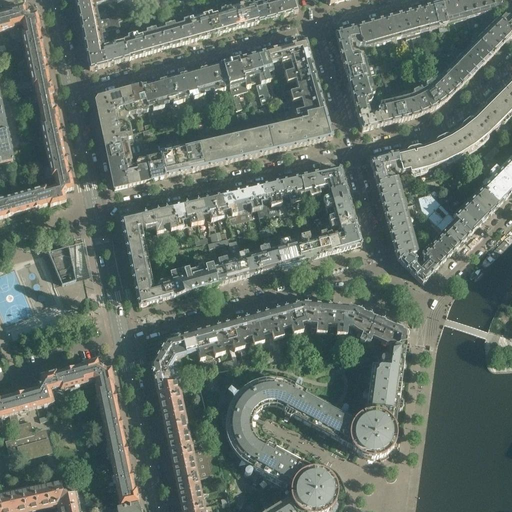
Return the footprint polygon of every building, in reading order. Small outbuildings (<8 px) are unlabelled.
[(94,12),(92,0),(76,5),(78,17),(94,12)] [(295,4),(294,0),(276,0),(277,1),(278,1),(279,7),(280,8),(295,4)] [(466,19),(461,0),(452,3),(457,22),(466,19)] [(476,17),(471,0),(461,0),(466,19),(476,17)] [(485,14),(481,0),(471,0),(476,17),(485,14)] [(494,9),(491,0),(481,0),(485,14),(493,12),(494,10),(494,9)] [(505,0),(504,0),(491,0),(494,9),(500,7),(502,5),(501,2),(505,0)] [(457,22),(452,3),(442,5),(448,25),(457,22)] [(298,14),(298,12),(297,12),(295,4),(280,8),(279,7),(278,7),(277,6),(274,4),(270,6),(270,5),(266,6),(270,22),(295,15),(296,15),(298,14)] [(259,25),(255,9),(254,8),(249,9),(248,5),(244,6),(250,28),(259,25)] [(448,25),(442,5),(433,8),(438,27),(441,26),(442,29),(448,27),(448,25)] [(250,28),(244,6),(239,7),(240,12),(236,13),(241,31),(250,28)] [(270,22),(266,6),(255,9),(259,25),(270,22)] [(41,32),(37,16),(30,17),(26,14),(24,8),(8,12),(8,14),(13,29),(22,27),(23,36),(39,32),(41,32)] [(438,27),(433,8),(423,11),(429,30),(438,27)] [(241,31),(236,13),(231,14),(230,10),(225,11),(231,33),(241,31)] [(231,33),(225,11),(221,12),(222,17),(217,18),(222,36),(231,33)] [(429,30),(423,11),(414,13),(419,32),(429,30)] [(96,23),(95,15),(94,12),(78,17),(80,28),(96,23)] [(419,32),(414,13),(404,16),(410,35),(419,32)] [(13,29),(8,14),(0,16),(0,34),(13,31),(13,29)] [(222,36),(217,18),(212,20),(211,15),(206,16),(213,38),(222,36)] [(120,28),(118,23),(123,22),(121,16),(96,23),(80,28),(83,39),(99,34),(120,28)] [(213,38),(206,16),(202,18),(203,22),(198,24),(203,41),(213,38)] [(410,35),(404,16),(395,18),(400,38),(410,35)] [(400,38),(395,18),(385,21),(391,40),(400,38)] [(511,33),(511,20),(511,21),(509,19),(506,19),(502,23),(501,22),(511,33)] [(203,41),(198,24),(194,25),(192,20),(188,22),(194,44),(203,41)] [(391,40),(385,21),(376,24),(381,43),(391,40)] [(194,44),(188,22),(183,23),(185,27),(180,29),(185,46),(194,44)] [(511,37),(511,33),(501,22),(499,22),(493,28),(507,43),(511,37)] [(381,43),(376,24),(367,26),(372,46),(381,43)] [(185,46),(180,29),(175,30),(174,25),(169,27),(175,49),(185,46)] [(372,46),(367,26),(335,35),(339,52),(351,48),(350,44),(355,42),(357,46),(359,48),(362,47),(364,48),(372,46)] [(175,49),(169,27),(165,28),(166,33),(161,34),(166,51),(175,49)] [(507,43),(493,28),(486,35),(500,49),(507,43)] [(166,51),(161,34),(156,35),(155,31),(151,32),(157,54),(166,51)] [(39,32),(23,36),(22,36),(33,89),(34,88),(50,85),(39,32)] [(157,54),(151,32),(146,33),(147,38),(143,39),(148,57),(157,54)] [(101,45),(99,34),(83,39),(85,50),(101,45)] [(500,49),(486,35),(479,42),(493,56),(500,49)] [(148,57),(143,39),(138,40),(137,36),(132,37),(138,59),(148,57)] [(138,59),(132,37),(128,38),(129,43),(124,44),(125,46),(129,62),(138,59)] [(493,56),(479,42),(465,56),(479,70),(493,56)] [(270,64),(281,61),(309,53),(306,43),(268,54),(270,64)] [(445,53),(454,45),(452,43),(444,47),(445,53)] [(103,57),(101,50),(102,50),(101,45),(85,50),(87,62),(103,57)] [(129,62),(125,46),(114,49),(118,65),(129,62)] [(433,52),(432,47),(424,51),(425,56),(433,52)] [(445,53),(444,47),(433,52),(440,59),(445,53)] [(360,59),(359,56),(357,55),(353,56),(351,48),(339,52),(343,64),(361,59),(360,59)] [(118,65),(114,49),(109,50),(109,51),(105,52),(103,55),(104,57),(103,57),(87,62),(89,70),(90,73),(92,72),(118,65)] [(385,57),(383,49),(374,52),(375,55),(382,57),(385,57)] [(425,56),(424,51),(415,55),(416,60),(421,58),(425,56)] [(311,63),(309,53),(281,61),(282,65),(292,63),(294,68),(311,63)] [(273,72),(270,64),(268,54),(258,57),(266,85),(270,83),(267,73),(273,72)] [(416,60),(415,55),(406,59),(407,64),(415,60),(416,60)] [(479,70),(465,56),(451,70),(466,84),(479,70)] [(266,85),(258,57),(248,59),(253,77),(258,76),(261,86),(266,85)] [(428,71),(421,58),(416,60),(424,74),(428,71)] [(253,77),(248,59),(238,62),(246,90),(251,89),(248,79),(253,77)] [(365,69),(362,60),(361,59),(343,64),(345,74),(365,69)] [(398,68),(397,63),(396,59),(384,63),(387,73),(398,68)] [(407,64),(406,59),(397,63),(398,68),(405,65),(407,64)] [(415,60),(407,64),(405,65),(415,86),(426,80),(415,60)] [(246,90),(238,62),(223,66),(229,86),(236,113),(242,111),(240,105),(239,105),(236,97),(247,94),(246,90)] [(286,80),(314,73),(311,63),(294,68),(295,73),(285,76),(284,71),(274,75),(276,83),(286,80)] [(229,86),(223,66),(213,69),(220,94),(225,92),(224,88),(229,86)] [(220,94),(213,69),(203,72),(208,92),(213,91),(214,95),(220,94)] [(367,79),(365,69),(345,74),(348,84),(367,79)] [(466,84),(451,70),(444,77),(459,91),(466,84)] [(208,92),(203,72),(193,75),(200,99),(205,98),(204,93),(208,92)] [(317,82),(315,77),(314,73),(286,80),(287,85),(298,82),(299,87),(317,82)] [(200,99),(193,75),(183,78),(188,98),(193,96),(194,101),(200,99)] [(459,91),(444,77),(437,84),(452,98),(459,91)] [(188,98),(183,78),(173,80),(179,105),(185,103),(184,99),(188,98)] [(511,78),(511,79),(511,80),(510,81),(510,83),(510,84),(496,97),(495,97),(494,98),(493,98),(492,98),(491,99),(487,104),(486,104),(486,105),(485,106),(485,107),(485,109),(478,116),(494,132),(511,113),(511,78)] [(370,88),(367,79),(348,84),(351,94),(370,88)] [(179,105),(173,80),(162,83),(168,103),(173,102),(174,106),(179,105)] [(319,92),(317,82),(299,87),(300,92),(290,95),(291,99),(319,92)] [(452,98),(437,84),(435,86),(432,82),(428,85),(444,105),(452,98)] [(168,103),(162,83),(152,86),(159,110),(165,109),(163,104),(168,103)] [(53,104),(52,100),(51,97),(54,96),(51,85),(50,85),(34,88),(38,107),(42,126),(58,123),(59,122),(57,111),(54,111),(53,104)] [(444,105),(428,85),(425,87),(428,91),(426,93),(435,111),(444,105)] [(159,110),(152,86),(142,89),(147,109),(152,108),(154,112),(159,110)] [(372,96),(370,88),(351,94),(354,104),(371,99),(371,98),(372,96)] [(147,109),(142,89),(131,92),(136,113),(139,112),(141,113),(148,111),(147,109)] [(435,111),(426,93),(423,95),(420,90),(417,92),(419,97),(426,115),(435,111)] [(136,113),(131,92),(119,95),(123,110),(129,115),(136,113)] [(325,112),(322,102),(319,92),(291,99),(297,119),(299,118),(300,119),(325,112)] [(426,115),(419,97),(417,92),(413,94),(415,99),(412,100),(417,119),(426,115)] [(123,110),(119,95),(98,101),(96,104),(99,119),(121,114),(125,118),(128,115),(129,115),(123,110)] [(369,113),(367,106),(370,105),(372,101),(371,99),(354,104),(357,116),(369,113)] [(417,119),(412,100),(403,102),(407,122),(417,119)] [(261,107),(260,101),(250,104),(252,109),(261,107)] [(407,122),(403,102),(393,105),(398,124),(407,122)] [(398,124),(393,105),(384,107),(389,126),(398,124)] [(389,126),(384,107),(380,108),(378,111),(379,114),(372,116),(376,130),(389,126)] [(332,138),(325,112),(300,119),(301,124),(306,147),(333,141),(332,138)] [(376,130),(372,116),(370,116),(369,113),(357,116),(362,133),(376,130)] [(129,131),(127,126),(125,125),(124,125),(123,120),(125,118),(121,114),(99,119),(104,142),(131,135),(131,133),(129,131)] [(475,148),(488,138),(494,132),(478,116),(473,120),(473,121),(472,121),(471,121),(470,121),(469,121),(468,122),(463,126),(462,127),(461,128),(461,129),(461,130),(460,131),(450,138),(449,138),(448,138),(447,137),(446,137),(445,138),(444,138),(438,141),(437,142),(436,143),(435,144),(435,145),(434,146),(428,148),(436,169),(444,165),(459,158),(460,161),(461,161),(477,151),(475,148)] [(69,175),(63,149),(58,123),(42,126),(41,126),(52,179),(53,179),(69,175)] [(306,147),(301,124),(266,132),(271,155),(306,147)] [(0,165),(13,163),(5,126),(0,127),(0,165)] [(271,155),(266,132),(231,140),(236,163),(271,155)] [(507,144),(511,139),(511,136),(510,134),(503,140),(507,144)] [(126,147),(125,142),(132,140),(131,135),(104,142),(106,152),(126,147)] [(158,154),(155,140),(149,142),(152,155),(158,154)] [(236,163),(231,140),(195,148),(201,172),(236,163)] [(500,151),(507,144),(503,140),(496,147),(500,151)] [(133,160),(136,157),(142,156),(140,144),(126,147),(106,152),(111,174),(126,170),(126,173),(129,172),(128,169),(130,166),(130,164),(132,163),(132,162),(133,162),(133,160)] [(492,157),(500,151),(496,147),(488,154),(492,157)] [(201,172),(195,148),(160,156),(165,180),(201,172)] [(436,169),(428,148),(422,150),(421,150),(420,149),(419,149),(418,149),(417,149),(410,151),(409,151),(408,152),(407,153),(406,154),(397,156),(401,173),(402,175),(410,173),(410,176),(428,172),(436,169)] [(165,180),(160,156),(159,157),(158,154),(152,155),(145,157),(147,162),(151,183),(165,180)] [(401,173),(397,156),(397,155),(385,158),(388,170),(395,168),(396,172),(399,174),(401,173)] [(388,170),(385,158),(370,162),(373,174),(385,171),(388,170)] [(477,171),(484,164),(481,161),(473,167),(477,171)] [(151,183),(147,162),(130,166),(128,169),(129,172),(126,173),(126,170),(111,174),(114,192),(151,183)] [(470,178),(477,171),(473,167),(466,174),(470,178)] [(511,176),(504,169),(500,174),(495,169),(492,172),(511,191),(511,176)] [(344,179),(341,172),(339,170),(320,175),(322,185),(344,179)] [(393,178),(391,177),(387,178),(385,171),(373,174),(376,186),(394,181),(393,178)] [(511,195),(511,191),(492,172),(489,175),(494,180),(490,184),(507,200),(511,195)] [(466,182),(470,178),(466,174),(463,178),(458,181),(462,185),(466,182)] [(67,193),(74,192),(70,175),(69,175),(53,179),(55,189),(45,191),(49,207),(50,208),(66,204),(64,197),(67,193)] [(323,190),(322,185),(320,175),(310,177),(316,198),(319,197),(320,197),(319,191),(323,190)] [(316,198),(310,177),(300,179),(304,193),(304,194),(309,193),(311,199),(316,198)] [(304,193),(300,179),(290,182),(295,203),(301,202),(299,195),(304,193)] [(346,189),(344,179),(322,185),(323,190),(330,188),(331,193),(346,189)] [(395,180),(394,181),(376,186),(379,195),(398,190),(395,180)] [(454,191),(462,185),(458,181),(450,187),(454,191)] [(295,203),(290,182),(281,184),(284,198),(288,197),(290,205),(295,203)] [(284,198),(281,184),(271,186),(276,208),(281,207),(279,199),(284,198)] [(507,200),(490,184),(483,191),(500,208),(507,200)] [(276,208),(271,186),(261,188),(264,203),(269,202),(271,209),(276,208)] [(446,197),(454,191),(450,187),(442,193),(446,197)] [(264,203),(261,188),(251,191),(256,212),(262,211),(260,204),(264,203)] [(346,189),(331,193),(330,194),(331,198),(323,201),(325,205),(349,199),(346,189)] [(0,220),(49,207),(45,191),(45,190),(0,202),(0,220)] [(401,199),(398,190),(379,195),(381,205),(401,199)] [(251,191),(241,193),(245,207),(249,206),(251,214),(256,212),(251,191)] [(500,208),(483,191),(476,198),(493,215),(500,208)] [(245,207),(241,193),(232,195),(237,217),(242,216),(240,208),(245,207)] [(438,203),(446,197),(442,193),(434,199),(438,203)] [(432,212),(427,194),(416,196),(419,205),(421,214),(432,225),(437,221),(430,214),(432,212)] [(237,217),(232,195),(222,197),(225,212),(230,211),(231,218),(237,217)] [(225,212),(222,197),(212,200),(217,222),(223,220),(222,212),(225,212)] [(493,215),(476,198),(469,205),(486,222),(493,215)] [(351,208),(349,199),(325,205),(327,215),(335,213),(351,208)] [(403,209),(401,199),(381,205),(384,214),(403,209)] [(217,222),(212,200),(202,202),(205,216),(209,215),(211,223),(217,222)] [(205,216),(202,202),(192,204),(197,226),(203,225),(201,217),(205,216)] [(197,226),(192,204),(182,207),(185,221),(189,220),(191,228),(197,226)] [(471,236),(454,220),(439,205),(434,210),(435,212),(440,217),(437,221),(432,225),(443,236),(457,250),(471,236)] [(486,222),(469,205),(462,212),(478,229),(486,222)] [(185,221),(182,207),(172,209),(177,231),(183,229),(181,222),(185,221)] [(354,218),(353,213),(351,208),(335,213),(336,217),(328,220),(330,225),(354,218)] [(177,231),(172,209),(162,211),(165,226),(169,225),(171,232),(177,231)] [(406,218),(403,209),(384,214),(387,224),(406,218)] [(165,226),(162,211),(152,214),(155,230),(156,236),(163,234),(161,226),(165,226)] [(478,229),(462,212),(454,220),(471,236),(478,229)] [(155,230),(152,214),(120,221),(125,243),(141,240),(139,229),(143,229),(145,230),(150,229),(150,231),(155,230)] [(357,228),(354,218),(330,225),(331,230),(339,228),(340,232),(342,232),(357,228)] [(408,228),(406,218),(387,224),(389,233),(408,228)] [(281,233),(280,227),(269,230),(271,235),(281,233)] [(411,237),(410,234),(414,232),(412,227),(408,228),(389,233),(392,242),(411,237)] [(362,245),(357,228),(342,232),(343,236),(337,238),(341,253),(360,248),(362,245)] [(331,256),(326,236),(325,234),(315,237),(317,241),(321,258),(331,256)] [(341,253),(337,238),(332,239),(331,234),(326,236),(331,256),(341,253)] [(321,258),(317,241),(310,243),(310,241),(309,236),(304,237),(311,261),(321,258)] [(414,247),(413,243),(417,242),(415,236),(411,237),(392,242),(394,252),(414,247)] [(457,250),(443,236),(436,243),(451,257),(457,250)] [(239,243),(238,237),(237,238),(227,240),(229,246),(239,243)] [(311,261),(304,237),(294,240),(301,264),(311,261)] [(472,272),(480,279),(511,247),(511,241),(508,237),(472,272)] [(146,262),(144,251),(141,240),(125,243),(130,265),(146,262)] [(301,264),(294,240),(284,243),(291,267),(301,264)] [(291,267),(284,243),(280,244),(281,249),(283,250),(276,252),(281,270),(291,267)] [(451,257),(436,243),(430,250),(444,264),(451,257)] [(77,247),(69,249),(76,284),(94,279),(85,245),(77,247)] [(416,256),(414,247),(394,252),(397,261),(412,257),(415,256),(416,256)] [(281,270),(276,252),(269,254),(269,252),(268,248),(264,250),(270,273),(281,270)] [(76,284),(69,249),(48,255),(60,287),(76,284)] [(270,273),(264,250),(259,251),(260,254),(262,256),(255,258),(260,276),(270,273)] [(444,264),(430,250),(422,257),(423,258),(437,271),(444,264)] [(260,276),(255,258),(248,260),(248,258),(247,254),(243,255),(249,278),(260,276)] [(249,278),(243,255),(239,257),(240,260),(241,262),(234,264),(239,281),(249,278)] [(218,287),(213,270),(209,256),(193,260),(196,269),(195,270),(196,272),(189,274),(189,272),(185,273),(184,272),(170,276),(172,283),(176,299),(218,287)] [(416,265),(416,261),(412,257),(397,261),(409,273),(416,266),(416,265)] [(422,286),(437,271),(423,258),(416,266),(409,273),(422,286)] [(239,281),(234,264),(227,266),(227,264),(226,260),(222,261),(228,284),(239,281)] [(228,284),(222,261),(218,262),(219,266),(220,268),(213,270),(218,287),(228,284)] [(150,284),(148,273),(146,262),(130,265),(134,287),(150,284)] [(176,299),(172,283),(162,286),(166,302),(176,299)] [(155,305),(153,295),(152,291),(150,284),(134,287),(139,309),(155,305)] [(166,302),(162,286),(159,286),(158,289),(152,291),(153,295),(155,305),(166,302)] [(305,322),(301,306),(291,308),(299,335),(303,333),(301,324),(305,322)] [(321,335),(324,308),(301,306),(305,322),(312,324),(317,324),(316,335),(321,335)] [(299,335),(291,308),(281,311),(286,328),(291,326),(294,336),(299,335)] [(332,326),(334,308),(324,308),(321,335),(326,335),(327,325),(332,326)] [(342,337),(344,309),(334,308),(332,326),(337,326),(336,336),(342,337)] [(353,327),(354,310),(344,309),(342,337),(347,337),(347,327),(353,327)] [(358,331),(366,315),(354,310),(353,327),(358,331)] [(286,328),(281,311),(271,314),(279,340),(284,339),(281,329),(286,328)] [(279,340),(271,314),(252,319),(259,346),(264,344),(261,335),(266,333),(271,332),(274,342),(279,340)] [(364,345),(365,343),(375,320),(366,315),(358,331),(356,336),(361,338),(359,342),(364,345)] [(259,346),(252,319),(242,322),(247,339),(252,337),(254,347),(259,346)] [(381,341),(388,325),(375,320),(365,343),(369,345),(373,337),(381,341)] [(247,339),(242,322),(232,325),(240,351),(244,350),(242,340),(247,339)] [(240,351),(232,325),(222,328),(227,344),(232,343),(235,353),(240,351)] [(406,345),(407,336),(406,334),(388,325),(381,341),(388,345),(389,348),(406,345)] [(227,344),(222,328),(212,330),(220,357),(225,356),(222,346),(227,344)] [(220,357),(212,330),(202,333),(207,350),(212,348),(215,358),(220,357)] [(207,350),(202,333),(193,336),(197,352),(200,362),(205,361),(202,351),(207,350)] [(197,352),(193,336),(181,339),(186,356),(197,352)] [(186,356),(181,339),(169,342),(174,359),(186,356)] [(174,359),(169,342),(166,343),(154,363),(167,371),(174,359)] [(330,511),(336,505),(338,495),(335,484),(329,476),(319,472),(312,472),(313,471),(276,451),(276,450),(275,447),(270,445),(267,445),(266,447),(263,446),(258,443),(257,442),(254,437),(253,435),(251,430),(251,428),(252,423),(252,422),(256,423),(259,417),(256,415),(261,411),(262,410),(268,408),(269,408),(275,408),(277,409),(282,411),(284,412),(283,414),(284,417),(290,420),(293,419),(320,434),(319,437),(324,440),(326,437),(350,450),(349,453),(355,456),(356,455),(357,456),(358,457),(360,458),(361,459),(364,460),(365,460),(367,461),(368,461),(370,461),(372,462),(374,462),(377,461),(379,461),(380,463),(389,459),(387,456),(388,456),(389,455),(390,454),(391,453),(393,451),(393,450),(394,448),(395,447),(395,445),(396,443),(396,442),(396,440),(396,439),(396,437),(396,435),(396,434),(395,431),(395,430),(394,428),(395,428),(397,414),(399,414),(402,412),(402,406),(401,404),(399,403),(405,355),(406,351),(403,351),(394,353),(393,353),(393,354),(392,354),(392,355),(392,356),(390,366),(386,366),(386,369),(378,368),(373,377),(369,415),(367,415),(365,415),(363,416),(366,424),(364,425),(361,417),(358,419),(357,420),(356,421),(352,419),(350,422),(343,418),(345,415),(347,412),(347,411),(347,409),(346,408),(345,408),(343,408),(342,409),(342,410),(335,407),(332,412),(305,397),(306,394),(297,389),(295,392),(292,390),(290,389),(288,388),(286,387),(284,387),(281,386),(280,386),(278,385),(276,385),(272,385),(269,385),(267,385),(264,385),(261,386),(259,387),(256,387),(253,389),(249,391),(248,391),(246,392),(245,393),(243,394),(241,396),(240,397),(239,399),(238,400),(237,401),(233,407),(232,410),(232,411),(230,414),(230,415),(229,417),(229,419),(229,420),(229,422),(228,424),(228,425),(228,427),(228,429),(228,433),(229,435),(229,436),(229,438),(230,441),(230,442),(231,444),(233,447),(234,450),(235,451),(238,455),(239,456),(240,458),(243,460),(245,462),(247,464),(248,464),(254,468),(252,471),(266,479),(266,480),(281,488),(281,487),(287,490),(287,489),(290,491),(290,495),(298,495),(298,497),(290,497),(291,502),(288,504),(286,501),(269,511),(330,511)] [(295,361),(292,351),(282,354),(284,360),(285,363),(295,361)] [(388,361),(388,360),(387,359),(386,359),(385,358),(384,358),(383,359),(381,359),(379,355),(376,357),(381,364),(382,365),(383,365),(385,365),(387,363),(388,362),(388,361)] [(114,386),(111,371),(106,372),(98,367),(97,362),(82,367),(82,368),(86,383),(87,383),(92,381),(94,382),(96,384),(98,390),(112,387),(114,386)] [(168,376),(167,371),(154,363),(151,368),(153,379),(168,376)] [(86,383),(82,368),(56,375),(60,390),(59,390),(60,393),(69,391),(69,389),(78,387),(79,388),(87,385),(87,383),(86,383)] [(50,393),(59,390),(60,390),(56,375),(56,374),(40,378),(42,383),(37,391),(31,393),(36,410),(43,408),(43,407),(46,406),(46,407),(53,405),(50,393)] [(180,383),(179,378),(171,380),(170,375),(168,376),(153,379),(155,388),(176,384),(180,383)] [(182,401),(181,397),(180,393),(178,393),(176,384),(155,388),(157,395),(158,396),(160,406),(159,408),(160,412),(162,413),(162,416),(181,412),(179,402),(182,401)] [(112,387),(98,390),(95,390),(97,398),(99,399),(99,403),(100,407),(99,409),(101,416),(118,413),(112,387)] [(36,410),(31,393),(14,398),(18,415),(20,416),(28,414),(29,412),(36,410)] [(33,435),(30,423),(19,426),(16,416),(18,415),(14,398),(6,400),(11,417),(9,418),(16,441),(6,443),(9,455),(19,453),(21,460),(30,458),(31,460),(41,457),(40,455),(50,452),(45,433),(40,434),(40,433),(33,435)] [(11,417),(6,400),(0,401),(0,420),(1,420),(0,419),(3,418),(4,419),(9,418),(11,417)] [(187,439),(184,425),(181,412),(162,416),(163,419),(162,421),(163,425),(164,426),(166,431),(166,433),(165,435),(166,438),(167,439),(168,443),(187,439)] [(123,439),(118,413),(101,416),(102,424),(104,425),(106,433),(105,435),(106,443),(123,439)] [(132,478),(123,439),(106,443),(108,450),(110,451),(110,455),(111,460),(110,461),(113,476),(115,477),(116,482),(132,478)] [(204,450),(201,451),(192,453),(191,448),(189,449),(187,439),(168,443),(169,446),(167,448),(168,451),(170,452),(172,462),(171,464),(172,468),(173,469),(175,475),(174,477),(174,480),(176,482),(178,489),(176,491),(177,494),(179,495),(180,499),(199,495),(197,486),(199,485),(198,481),(207,479),(210,478),(204,450)] [(139,505),(136,491),(134,491),(132,478),(116,482),(117,486),(116,487),(119,505),(121,505),(122,508),(138,505),(139,505)] [(77,511),(74,497),(63,499),(60,488),(46,491),(50,509),(58,508),(58,511),(77,511)] [(50,509),(46,491),(45,489),(33,492),(37,511),(42,510),(44,511),(50,509)] [(35,511),(37,511),(33,492),(21,495),(24,511),(35,511)] [(24,511),(21,495),(10,497),(12,511),(24,511)] [(204,511),(204,509),(203,504),(201,505),(199,495),(180,499),(180,502),(179,504),(180,507),(182,508),(182,511),(204,511)] [(12,511),(10,497),(0,499),(0,506),(1,511),(12,511)]
